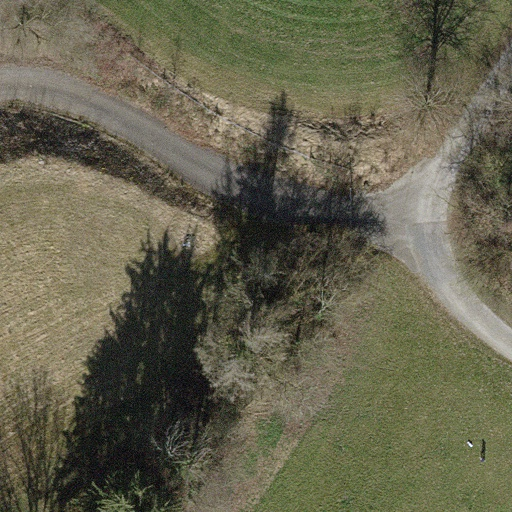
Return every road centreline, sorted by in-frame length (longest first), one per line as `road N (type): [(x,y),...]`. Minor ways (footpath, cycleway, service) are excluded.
road 1 (track): [(0,81),(102,96),(221,166),(357,214),(421,215)]
road 2 (track): [(511,80),(421,215),(431,278),(511,340)]
